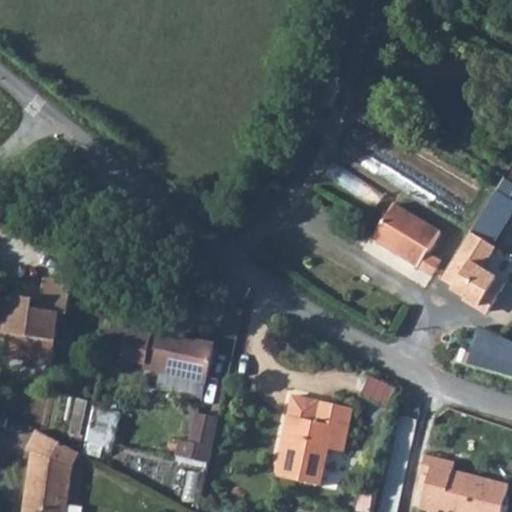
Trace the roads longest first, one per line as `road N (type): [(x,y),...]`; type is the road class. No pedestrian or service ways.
road 1 (unclassified): [(41,105),(347,341),(418,375)]
road 2 (residential): [(418,375),(392,511)]
